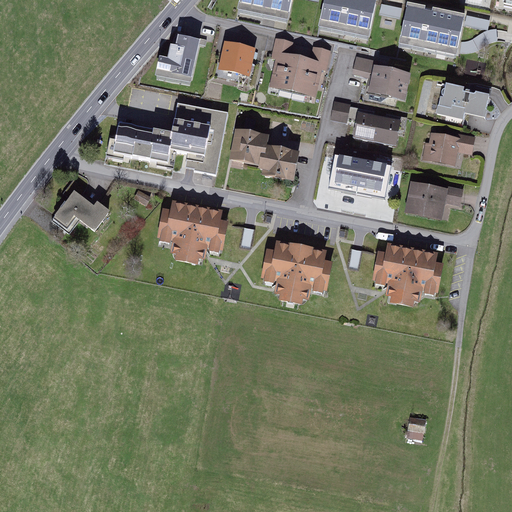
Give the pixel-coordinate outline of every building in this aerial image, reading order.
[(293,34),(301,0),(243,0),(238,22),(293,34)] [(374,51),(384,7),(353,0),(329,0),(321,39),(374,51)] [(511,0),(475,0),(474,8),(511,15),(511,0)] [(470,25),(410,14),(402,57),(462,68),(465,51),(470,25)] [(170,66),(162,65),(158,88),(198,95),(205,51),(207,51),(208,44),(174,39),(170,66)] [(298,101),(304,63),(294,62),(296,47),(277,44),(273,65),(278,66),(273,97),(298,101)] [(258,57),(227,51),(222,80),(253,86),(258,57)] [(304,63),(298,101),(320,105),(324,78),(331,79),(334,56),(315,53),(313,65),(304,63)] [(381,66),(359,62),(355,81),(374,85),(371,102),(410,110),(415,82),(379,75),(381,66)] [(488,125),(494,103),(478,99),(477,103),(470,101),(471,96),(446,89),(439,118),(466,125),(467,120),(488,125)] [(353,109),(336,107),(333,126),(350,128),(353,109)] [(220,184),(232,120),(180,110),(175,139),(119,128),(113,162),(220,184)] [(405,128),(361,120),(356,146),(400,153),(405,128)] [(428,147),(424,166),(461,174),(464,159),(475,162),(479,143),(449,137),(448,141),(434,139),(432,148),(428,147)] [(232,169),(263,175),(264,167),(271,168),(274,157),(271,156),(273,145),(238,138),(232,169)] [(304,162),(274,157),(271,168),(264,167),(263,175),(261,181),(267,182),(266,188),(298,194),(304,162)] [(395,173),(337,163),(331,198),(389,208),(395,173)] [(88,195),(76,186),(64,201),(70,206),(53,226),(71,240),(81,228),(98,242),(115,222),(85,198),(88,195)] [(438,194),(414,190),(408,222),(444,229),(446,223),(450,223),(453,211),(463,212),(467,194),(439,189),(438,194)] [(154,201),(139,196),(135,208),(149,213),(154,201)] [(227,259),(233,230),(224,229),(226,219),(176,209),(174,218),(166,216),(160,245),(164,246),(163,252),(174,254),(173,263),(179,264),(178,269),(202,274),(203,268),(209,269),(210,261),(223,263),(224,258),(227,259)] [(331,299),(337,270),(328,269),(330,259),(280,249),(278,258),(270,256),(265,285),(269,286),(267,292),(279,294),(277,303),(283,304),(282,309),(306,314),(307,308),(313,309),(314,301),(327,303),(328,298),(331,299)] [(443,301),(448,272),(440,271),(442,261),(392,251),(390,260),(382,258),(376,287),(380,288),(379,294),(390,296),(388,305),(395,306),(393,311),(418,316),(419,310),(424,311),(426,303),(439,305),(440,300),(443,301)] [(407,437),(423,440),(428,419),(412,416),(407,437)]
